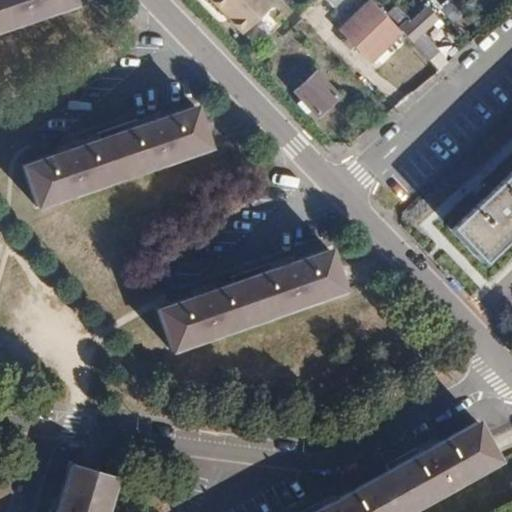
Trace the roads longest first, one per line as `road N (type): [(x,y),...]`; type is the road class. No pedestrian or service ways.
road 1 (residential): [(245,455),(342,457),(502,366)]
road 2 (residential): [(158,0),(344,198)]
road 3 (residential): [(344,198),(502,366)]
road 4 (residential): [(344,198),(511,39)]
road 5 (residential): [(52,424),(245,455)]
